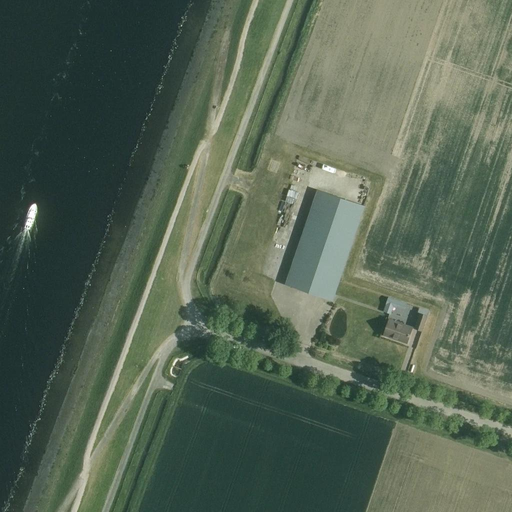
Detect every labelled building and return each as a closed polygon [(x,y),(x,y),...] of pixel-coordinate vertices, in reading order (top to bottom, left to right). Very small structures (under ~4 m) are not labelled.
[(367,156),(373,158),(372,163),(379,165),(389,137),(375,132),(367,156)] [(318,191),(289,276),(285,285),(333,301),(365,207),(318,191)] [(396,309),(397,307),(399,302),(389,298),(387,305),(396,309)] [(414,329),(422,332),(427,317),(420,314),(414,329)] [(389,320),(387,327),(384,336),(407,344),(412,328),(389,320)]
